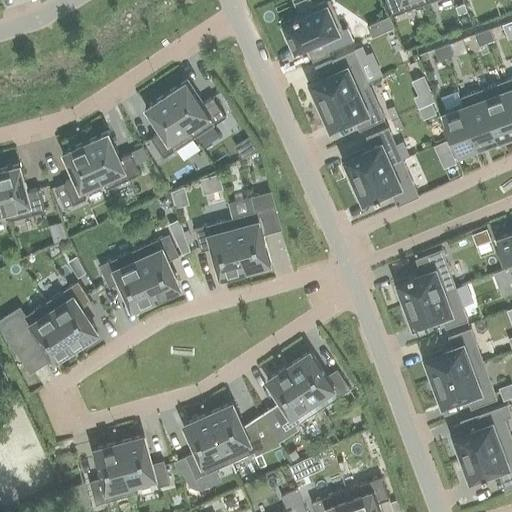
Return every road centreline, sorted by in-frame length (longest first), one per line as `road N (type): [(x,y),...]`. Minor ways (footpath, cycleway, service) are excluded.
road 1 (residential): [(349,267),(162,318),(59,389),(76,426),(200,392),(355,290)]
road 2 (residential): [(0,136),(74,116),(233,17)]
road 3 (residential): [(336,239),(233,17)]
road 4 (residential): [(436,511),(355,290)]
road 5 (residential): [(336,239),(511,163)]
road 6 (residential): [(511,203),(349,267)]
